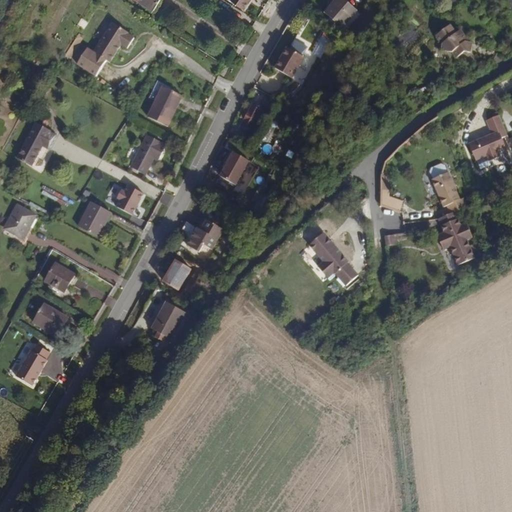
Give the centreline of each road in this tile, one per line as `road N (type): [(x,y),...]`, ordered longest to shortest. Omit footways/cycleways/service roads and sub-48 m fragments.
road 1 (residential): [(297,0),(50,433)]
road 2 (track): [(377,234),(409,511)]
road 3 (residential): [(373,169),(390,143),(511,62)]
